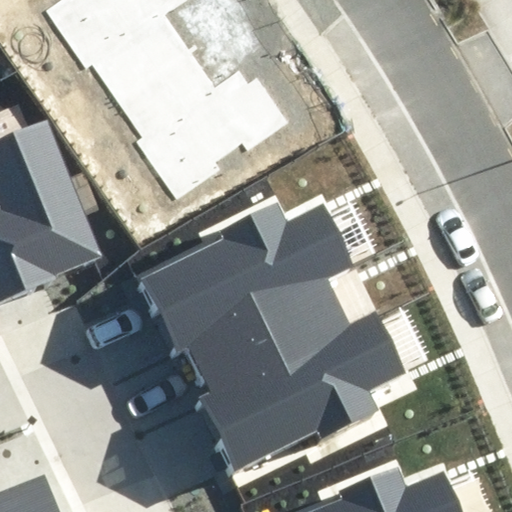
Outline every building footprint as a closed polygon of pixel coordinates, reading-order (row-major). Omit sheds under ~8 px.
[(135,143),(176,200),(220,169),(215,162),(242,143),(248,150),(287,122),(256,78),(247,85),(238,72),(214,89),(162,15),(182,0),(58,0),(43,11),(84,70),(92,65),(143,137),(135,143)] [(0,299),(104,256),(47,120),(0,139),(0,299)] [(170,353),(185,346),(329,281),(357,268),(328,206),(291,223),(282,204),(225,230),(228,238),(137,279),(170,353)] [(206,390),(350,325),(329,281),(185,346),(206,390)] [(408,377),(378,311),(350,325),(206,390),(195,395),(230,470),(314,431),(318,441),(377,414),(368,395),(408,377)] [(461,511),(444,471),(405,487),(398,468),(340,492),(343,499),(312,511),(461,511)] [(58,511),(43,475),(0,493),(0,511),(58,511)]
